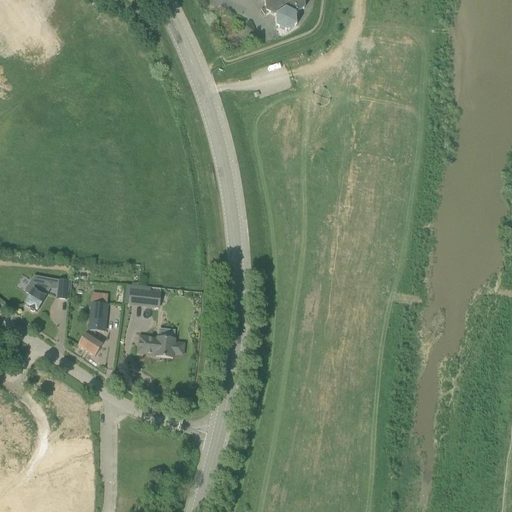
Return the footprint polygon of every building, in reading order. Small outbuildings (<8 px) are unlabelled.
[(262,11),(265,16),(269,13),(276,16),(277,27),(287,32),(297,26),(296,15),(305,9),(304,0),(264,0),(265,1),(266,8),(262,11)] [(69,282),(63,281),(58,281),(57,300),(67,301),(69,282)] [(36,287),(31,285),(29,286),(26,291),(26,293),(31,295),(25,306),(30,309),(30,311),(33,313),(35,312),(37,313),(51,290),(39,283),(36,287)] [(131,292),(151,294),(152,289),(131,287),(127,287),(125,305),(129,306),(131,292)] [(131,292),(129,306),(159,309),(161,295),(151,294),(131,292)] [(93,294),(92,304),(89,334),(87,333),(78,347),(95,358),(104,344),(95,339),(96,332),(105,333),(107,306),(109,295),(93,294)] [(173,356),(177,356),(178,356),(179,356),(180,356),(181,355),(182,354),(183,353),(183,352),(183,351),(184,350),(183,349),(183,348),(183,347),(182,347),(181,346),(180,345),(179,345),(175,344),(175,340),(158,339),(158,340),(140,338),(138,354),(156,356),(156,358),(173,359),(173,356)]
